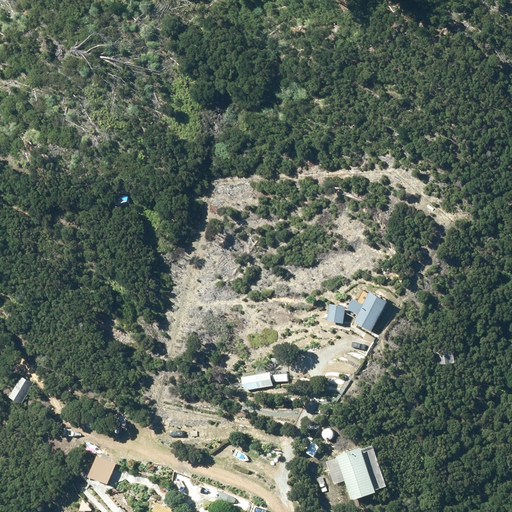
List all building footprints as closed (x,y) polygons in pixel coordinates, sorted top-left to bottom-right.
[(350,311),(359,317),(357,319),(373,330),(395,300),(378,288),(373,294),(365,288),(350,310),(351,305),(336,301),(331,318),(347,322),(350,311)] [(460,348),(440,350),(441,363),(462,361),(460,348)] [(288,373),(273,374),(274,382),(289,380),(288,373)] [(24,375),(13,395),(24,402),(36,381),(24,375)] [(260,375),(246,376),(247,389),(261,387),(260,375)] [(316,440),(308,451),(315,456),(323,445),(316,440)] [(368,444),(341,453),(342,456),(329,460),(336,483),(348,479),(355,499),(383,490),(368,444)]
